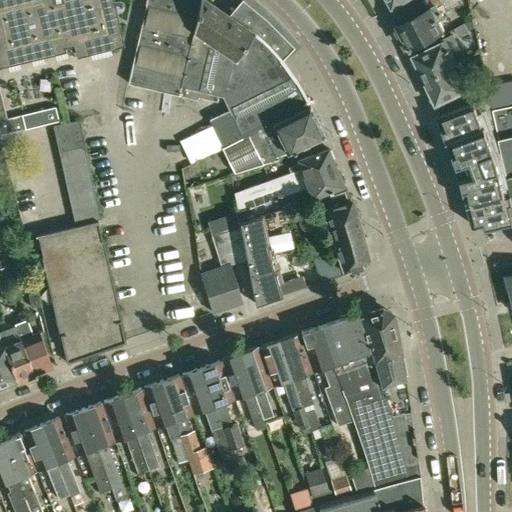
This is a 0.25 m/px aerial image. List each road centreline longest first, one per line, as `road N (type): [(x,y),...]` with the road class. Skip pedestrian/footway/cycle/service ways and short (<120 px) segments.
road 1 (unclassified): [(413,271),(0,414)]
road 2 (primary): [(282,0),(308,26),(346,90),(413,271)]
road 3 (primary): [(453,261),(388,100),(324,0)]
road 4 (primary): [(483,511),(476,352),(453,261)]
road 5 (primary): [(413,271),(436,353),(457,511)]
